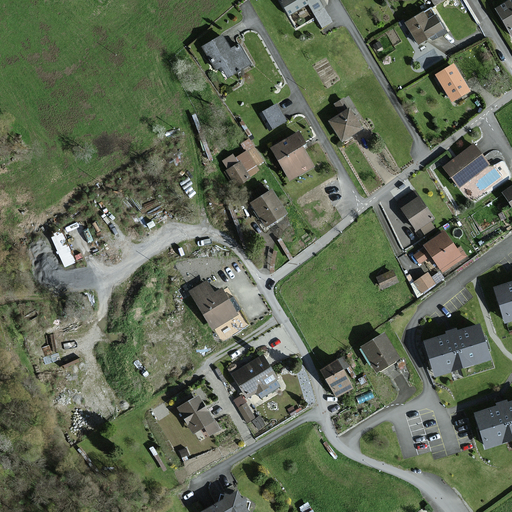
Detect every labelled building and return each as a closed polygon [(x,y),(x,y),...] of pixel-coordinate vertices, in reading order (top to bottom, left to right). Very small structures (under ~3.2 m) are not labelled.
[(280,0),(296,27),(316,16),(323,28),(333,22),(320,0),(280,0)] [(511,0),(497,8),(511,33),(511,0)] [(427,8),(430,15),(439,11),(436,4),(427,8)] [(423,12),(406,22),(419,42),(443,28),(435,16),(428,21),(423,12)] [(222,36),(204,46),(216,69),(223,65),(229,75),(248,64),(238,46),(230,50),(222,36)] [(453,65),(437,74),(452,100),(468,91),(453,65)] [(280,101),(289,113),(298,106),(289,94),(280,101)] [(335,100),(340,111),(352,105),(347,94),(335,100)] [(286,121),(276,104),(264,111),(274,128),(286,121)] [(349,108),(330,121),(342,141),(362,128),(349,108)] [(300,133),(274,148),(291,179),(313,166),(302,146),(305,143),(300,133)] [(473,145),(445,166),(460,186),(489,165),(473,145)] [(237,189),(251,180),(248,176),(260,171),(257,166),(264,161),(254,146),(236,158),(233,155),(223,161),(228,169),(226,171),(237,189)] [(272,190),(252,203),(267,225),(286,213),(272,190)] [(419,198),(402,208),(416,229),(432,218),(419,198)] [(63,232),(51,237),(65,268),(77,262),(63,232)] [(445,232),(425,245),(427,248),(416,255),(420,261),(431,254),(443,273),(469,257),(462,247),(457,250),(445,232)] [(398,281),(393,270),(378,277),(383,288),(398,281)] [(435,284),(428,273),(414,282),(421,292),(435,284)] [(206,282),(191,291),(213,329),(237,314),(222,289),(214,294),(206,282)] [(511,282),(495,288),(506,322),(511,319),(511,282)] [(489,359),(479,326),(427,342),(437,375),(448,372),(489,359)] [(384,335),(363,347),(378,371),(398,359),(384,335)] [(233,374),(247,395),(256,389),(261,397),(279,386),(274,378),(276,377),(264,356),(233,374)] [(337,361),(322,370),(337,395),(352,387),(337,361)] [(179,407),(194,432),(204,425),(210,434),(219,429),(213,420),(198,396),(179,407)] [(498,407),(476,414),(487,448),(511,439),(511,402),(508,403),(507,401),(497,404),(498,407)] [(255,418),(247,404),(239,407),(248,422),(255,418)] [(265,424),(260,417),(254,421),(260,429),(265,424)] [(189,455),(186,448),(180,451),(184,461),(188,459),(187,456),(189,455)] [(248,511),(237,492),(202,511),(248,511)]
